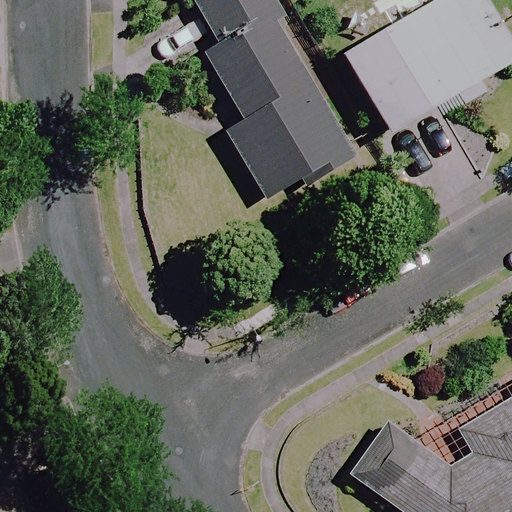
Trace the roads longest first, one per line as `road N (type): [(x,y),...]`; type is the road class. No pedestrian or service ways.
road 1 (residential): [(43,0),(68,240),(93,332),(147,434)]
road 2 (residential): [(511,224),(147,434)]
